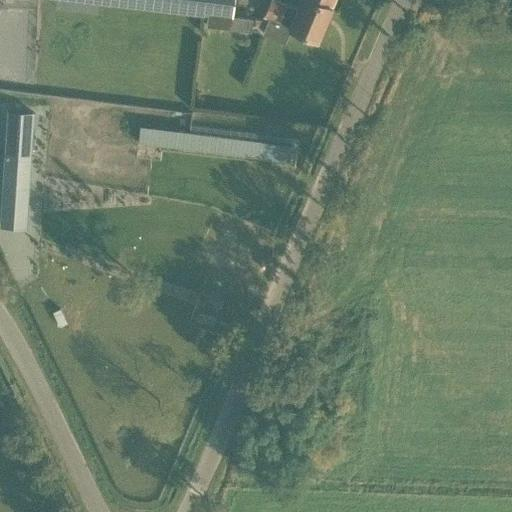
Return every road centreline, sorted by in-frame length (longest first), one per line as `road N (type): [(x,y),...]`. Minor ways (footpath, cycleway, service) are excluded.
road 1 (unclassified): [(186,511),(409,0)]
road 2 (tertiary): [(100,511),(0,320)]
